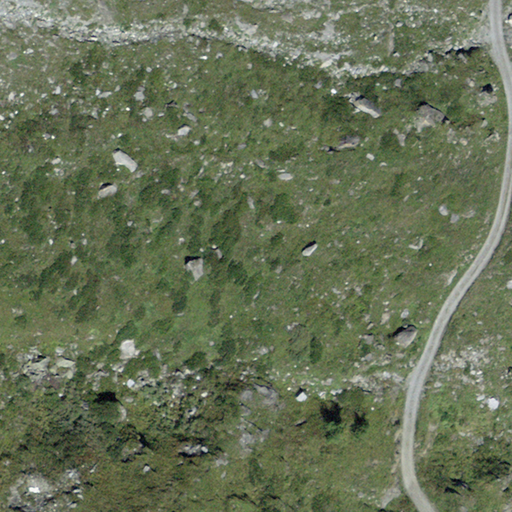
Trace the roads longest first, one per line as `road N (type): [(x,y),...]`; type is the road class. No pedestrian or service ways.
road 1 (track): [(430,511),(409,451),(422,379),(511,192)]
road 2 (track): [(511,124),(504,0)]
